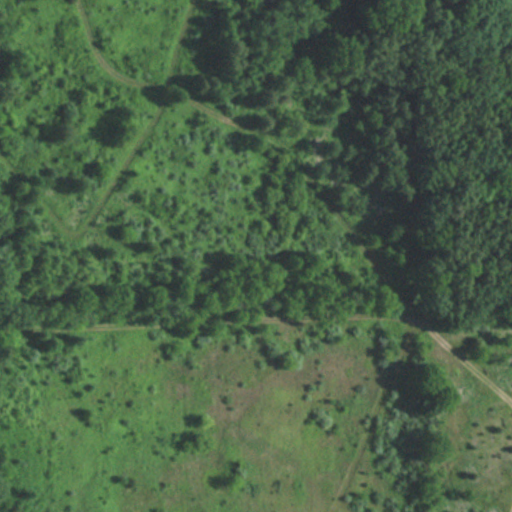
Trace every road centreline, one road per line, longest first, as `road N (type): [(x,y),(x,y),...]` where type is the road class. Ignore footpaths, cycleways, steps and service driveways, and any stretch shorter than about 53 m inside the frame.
road 1 (track): [(511,400),(418,316),(283,142),(181,95),(115,76),(81,0)]
road 2 (track): [(0,330),(418,316)]
